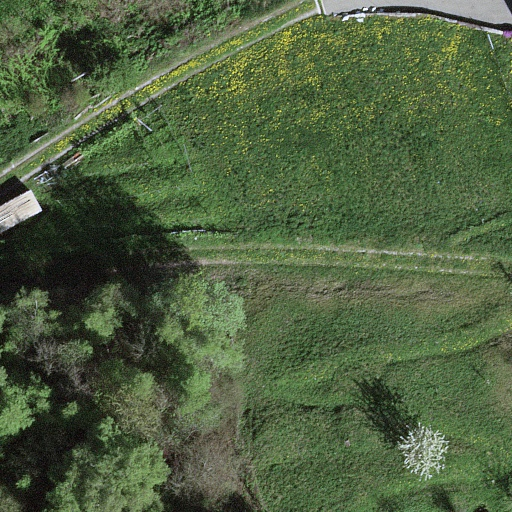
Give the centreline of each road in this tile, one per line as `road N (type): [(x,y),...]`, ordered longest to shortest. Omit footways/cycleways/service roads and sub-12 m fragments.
road 1 (track): [(511,265),(278,252),(0,273)]
road 2 (track): [(0,184),(148,80),(272,8),(304,0)]
